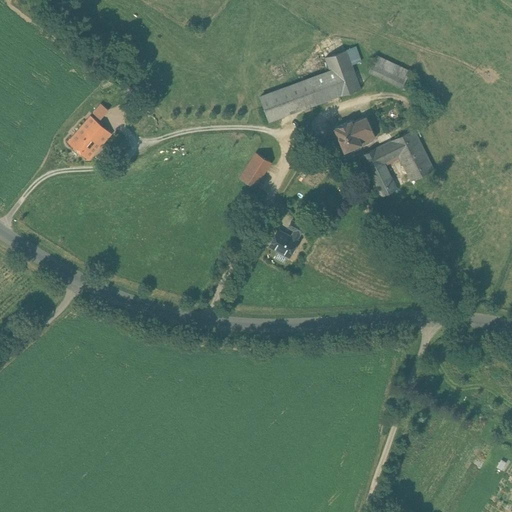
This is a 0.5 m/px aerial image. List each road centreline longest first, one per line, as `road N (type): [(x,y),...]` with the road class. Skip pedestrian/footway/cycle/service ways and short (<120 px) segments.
road 1 (unclassified): [(434,318),(220,323),(83,283)]
road 2 (unclassified): [(434,318),(368,511)]
